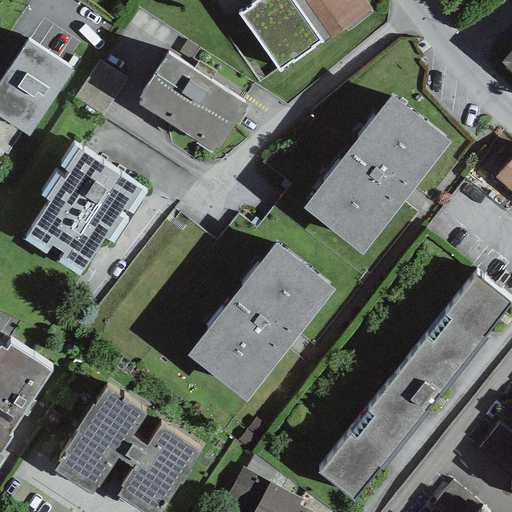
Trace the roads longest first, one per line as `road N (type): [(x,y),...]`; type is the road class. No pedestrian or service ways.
road 1 (residential): [(385,511),(511,345)]
road 2 (residential): [(511,113),(425,30),(407,0)]
